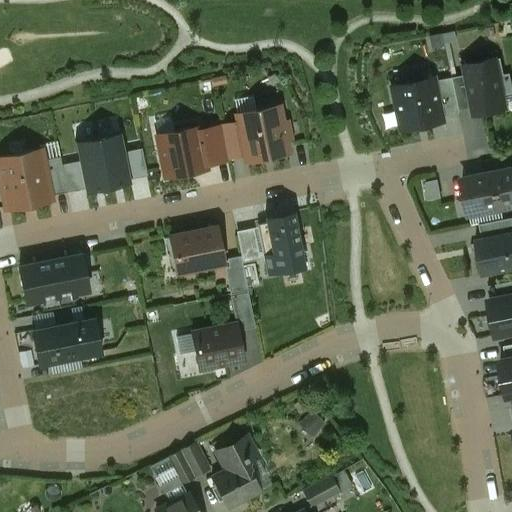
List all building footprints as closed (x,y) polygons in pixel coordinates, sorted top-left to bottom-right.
[(496,60),(463,67),(473,115),(506,108),(496,60)] [(433,79),(393,87),(401,129),(441,121),(433,79)] [(238,115),(239,121),(246,154),(247,160),(288,152),(285,139),(289,138),(286,123),(282,124),(279,107),(238,115)] [(221,125),(222,126),(228,158),(246,154),(239,121),(221,125)] [(222,126),(198,131),(205,164),(228,160),(228,158),(222,126)] [(205,164),(198,131),(197,128),(158,136),(166,176),(206,168),(205,164)] [(121,132),(98,137),(109,188),(131,183),(121,132)] [(98,137),(76,142),(86,193),(109,188),(98,137)] [(50,196),(43,161),(41,150),(0,158),(0,172),(7,209),(51,200),(50,196)] [(60,157),(43,161),(50,196),(68,192),(60,157)] [(511,169),(495,173),(502,208),(511,206),(511,169)] [(484,212),(502,208),(495,173),(463,179),(470,213),(483,210),(484,212)] [(438,182),(427,184),(429,200),(441,198),(438,182)] [(263,252),(264,256),(264,259),(267,271),(268,276),(306,269),(305,264),(295,211),(265,217),(266,222),(267,225),(258,227),(263,251),(263,252)] [(171,237),(164,238),(168,256),(175,255),(178,271),(178,272),(179,272),(222,263),(223,263),(223,261),(221,252),(222,252),(219,238),(218,238),(216,229),(217,229),(216,227),(215,227),(215,228),(172,236),(171,236),(171,237)] [(511,235),(478,243),(484,274),(511,268),(511,235)] [(82,255),(51,261),(58,297),(89,290),(82,255)] [(241,256),(227,259),(229,267),(225,268),(230,294),(230,295),(248,291),(247,287),(243,265),(241,256)] [(51,261),(19,268),(26,303),(58,297),(51,261)] [(254,263),(243,265),(247,287),(259,284),(254,263)] [(511,282),(491,286),(493,300),(511,296),(511,282)] [(230,296),(236,324),(237,324),(238,331),(255,328),(248,292),(230,296)] [(491,301),(498,336),(511,333),(511,296),(493,300),(491,301)] [(71,308),(74,322),(84,320),(81,306),(71,308)] [(51,363),(70,359),(80,357),(102,353),(95,318),(84,320),(74,322),(55,326),(36,329),(32,330),(39,365),(51,363)] [(192,334),(176,337),(180,354),(196,351),(199,369),(244,359),(238,331),(237,324),(236,324),(192,333),(192,334)] [(80,357),(70,359),(73,371),(82,369),(80,357)] [(501,362),(508,398),(511,396),(511,359),(507,361),(501,362)] [(247,436),(216,452),(226,470),(211,477),(227,508),(261,491),(246,461),(257,455),(247,436)] [(195,442),(181,450),(195,477),(209,470),(195,442)] [(195,477),(181,450),(168,457),(182,484),(195,477)] [(182,484),(168,457),(150,465),(164,493),(182,484)] [(331,476),(302,492),(311,506),(339,491),(331,476)] [(197,511),(188,495),(171,504),(169,502),(156,509),(157,511),(197,511)]
